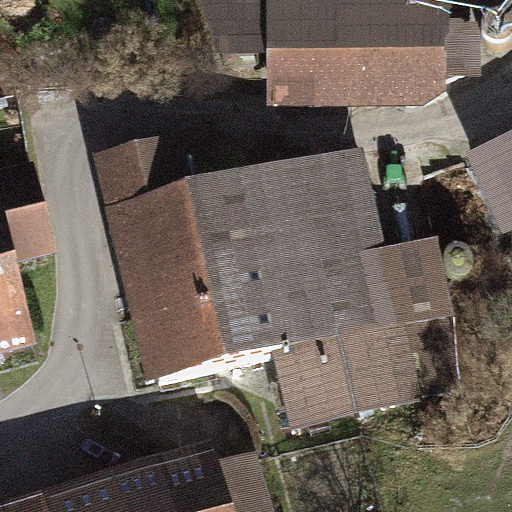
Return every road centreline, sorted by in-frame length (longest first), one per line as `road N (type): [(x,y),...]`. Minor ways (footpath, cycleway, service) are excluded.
road 1 (track): [(511,97),(436,141),(324,142),(91,119),(55,140)]
road 2 (residential): [(0,431),(51,390),(82,328),(77,228),(55,140)]
